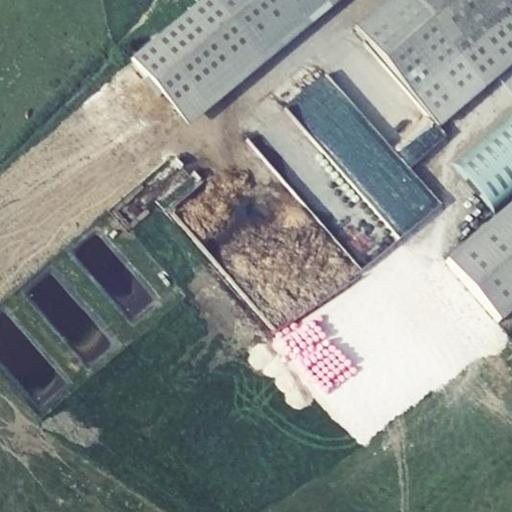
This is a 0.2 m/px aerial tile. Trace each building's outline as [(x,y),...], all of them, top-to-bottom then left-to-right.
[(238,58),(185,0),(182,0),(110,66),(164,125),(238,58)] [(185,0),(238,58),(301,0),(185,0)] [(511,0),(383,0),(340,40),(422,134),(511,51),(511,0)] [(482,220),(511,192),(511,102),(437,171),(482,220)] [(400,238),(435,201),(402,171),(368,208),(400,238)] [(493,333),(511,315),(511,206),(439,274),(493,333)]
